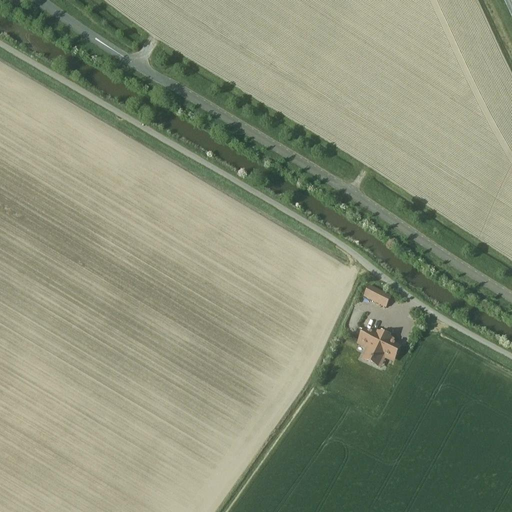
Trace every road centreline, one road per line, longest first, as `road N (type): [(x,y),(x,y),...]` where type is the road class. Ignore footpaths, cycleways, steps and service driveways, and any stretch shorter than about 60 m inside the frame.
road 1 (unclassified): [(0,44),(333,239),(430,312),(511,355)]
road 2 (unclassified): [(511,298),(38,0)]
